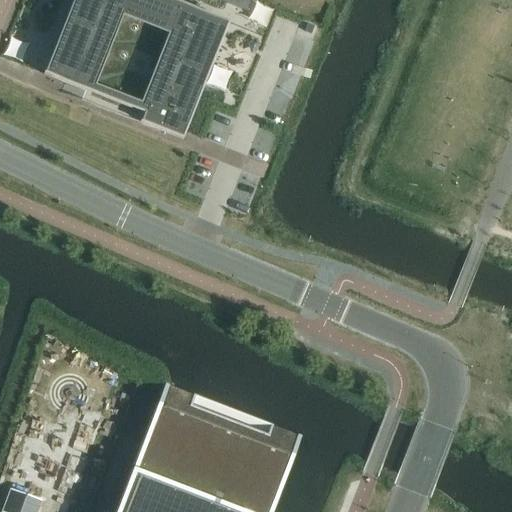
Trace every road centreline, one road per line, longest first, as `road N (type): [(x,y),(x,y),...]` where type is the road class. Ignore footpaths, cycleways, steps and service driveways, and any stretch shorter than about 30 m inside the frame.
road 1 (residential): [(435,430),(442,392),(429,354),(197,248)]
road 2 (residential): [(284,22),(197,248)]
road 3 (residential): [(197,248),(0,158)]
